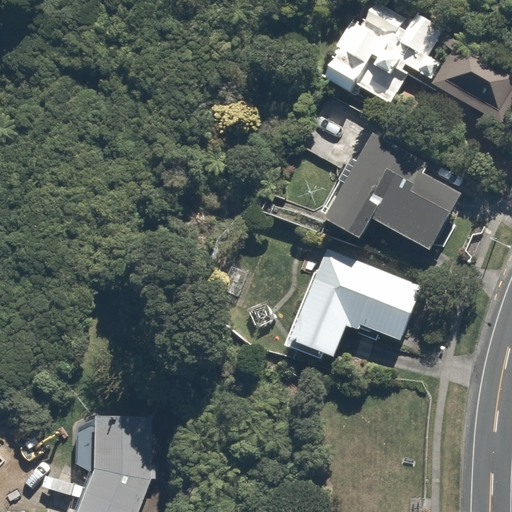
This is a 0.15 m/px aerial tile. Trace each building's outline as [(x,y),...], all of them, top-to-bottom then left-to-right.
[(358,14),(329,82),(398,112),(412,80),(433,90),(444,64),(435,60),(449,29),(381,0),(373,20),(358,14)] [(511,74),(466,47),(442,88),(511,128),(511,74)] [(377,249),(386,231),(443,262),(475,203),(436,182),(443,171),(376,135),(329,223),(377,249)] [(430,290),(333,252),(295,348),(341,366),(356,328),(407,348),(430,290)] [(146,511),(158,485),(158,421),(106,420),(105,431),(83,428),(79,471),(95,475),(79,511),(146,511)]
